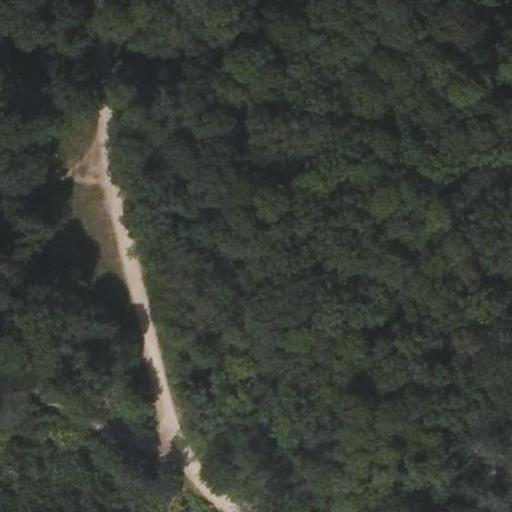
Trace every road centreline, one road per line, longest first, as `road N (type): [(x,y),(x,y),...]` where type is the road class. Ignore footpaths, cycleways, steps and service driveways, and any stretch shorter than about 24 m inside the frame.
road 1 (track): [(112,184),(148,343),(203,488)]
road 2 (track): [(104,0),(112,184)]
